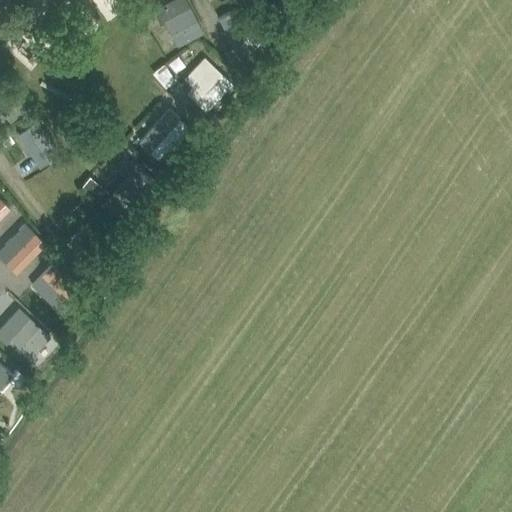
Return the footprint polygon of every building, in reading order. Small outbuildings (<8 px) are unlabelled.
[(191,4),(164,17),(177,43),(204,30),(191,4)] [(234,47),(225,51),(229,61),(239,56),(234,47)] [(213,65),(204,57),(184,77),(192,85),(187,90),(207,109),(233,82),(214,64),(213,65)] [(30,103),(2,72),(0,74),(0,108),(12,120),(30,103)] [(155,158),(188,127),(168,106),(135,137),(155,158)] [(203,121),(213,129),(219,122),(209,113),(203,121)] [(62,153),(39,119),(27,126),(34,137),(26,142),(40,165),(49,160),(50,161),(62,153)] [(188,131),(196,138),(204,128),(196,121),(188,131)] [(0,132),(0,136),(6,146),(15,140),(7,128),(0,132)] [(131,198),(140,205),(159,181),(136,163),(102,205),(117,216),(131,198)] [(109,190),(90,175),(82,186),(101,201),(109,190)] [(90,227),(80,219),(58,250),(81,266),(104,232),(92,224),(90,227)] [(114,224),(106,235),(115,242),(123,230),(114,224)] [(0,335),(36,368),(60,341),(18,303),(0,323),(0,335)] [(0,386),(9,377),(13,373),(0,361),(0,386)] [(17,368),(13,373),(9,377),(18,386),(27,377),(17,368)]
